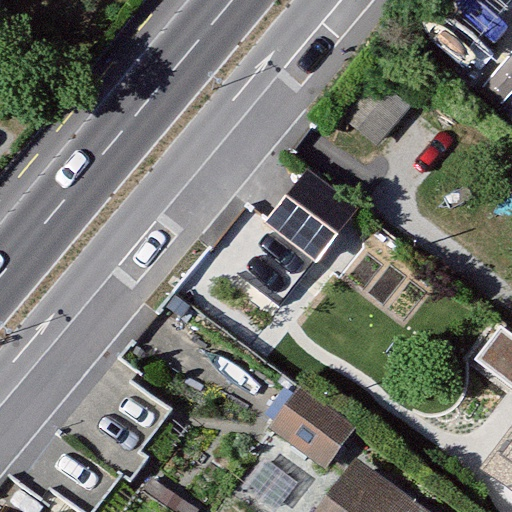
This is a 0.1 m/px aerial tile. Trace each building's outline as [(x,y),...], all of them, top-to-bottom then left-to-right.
[(409,104),(377,78),(349,112),(380,138),(409,104)] [(353,204),(308,169),(273,213),(318,248),(353,204)] [(511,326),(488,346),(511,376),(511,326)] [(345,429),(304,393),(274,427),(315,463),(345,429)] [(511,430),(476,485),(511,508),(511,430)] [(428,511),(357,460),(319,511),(428,511)]
